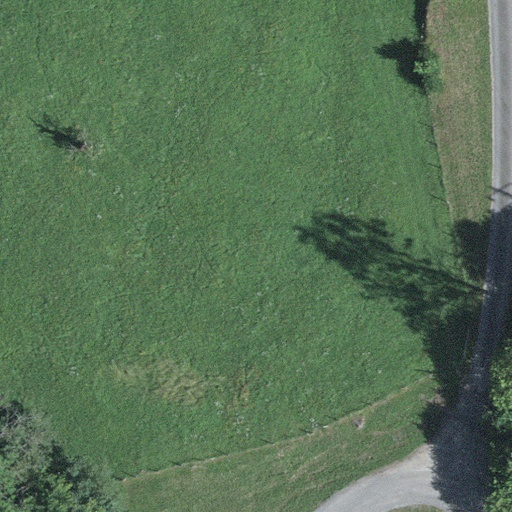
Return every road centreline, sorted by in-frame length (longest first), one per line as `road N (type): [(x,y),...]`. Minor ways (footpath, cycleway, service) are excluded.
road 1 (track): [(466,483),(488,379),(505,226),(500,0)]
road 2 (track): [(484,511),(466,483),(372,490),(348,511)]
